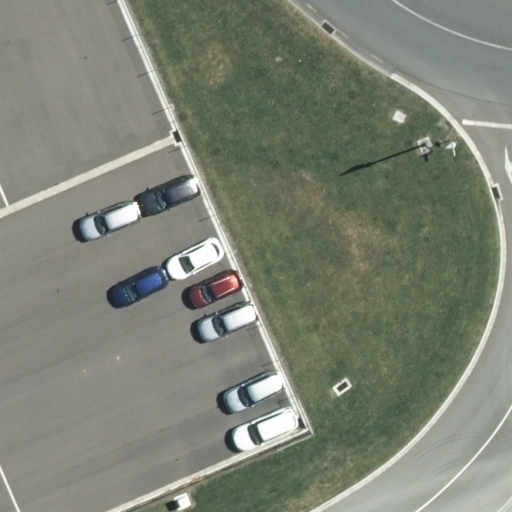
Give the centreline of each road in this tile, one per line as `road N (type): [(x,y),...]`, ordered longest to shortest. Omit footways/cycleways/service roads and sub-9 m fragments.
road 1 (unknown): [(0,180),(73,147),(123,110),(136,57),(95,0)]
road 2 (tertiary): [(511,68),(431,52),(338,0)]
road 3 (unclassified): [(511,392),(475,446),(407,511)]
